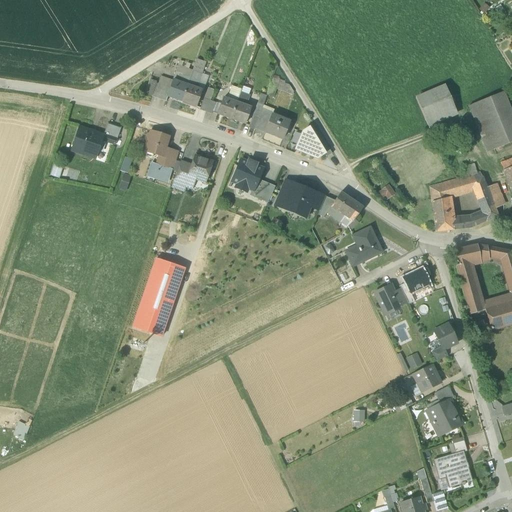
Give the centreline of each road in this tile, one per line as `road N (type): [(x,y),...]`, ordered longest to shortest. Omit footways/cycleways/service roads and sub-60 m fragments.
road 1 (track): [(0,467),(224,353),(300,511)]
road 2 (residential): [(92,97),(349,187),(410,235),(443,241)]
road 3 (residential): [(507,496),(440,263),(443,241)]
road 4 (track): [(233,141),(152,373)]
road 5 (track): [(349,187),(345,168),(242,1)]
road 6 (residential): [(92,97),(245,0)]
road 7 (track): [(224,353),(360,283)]
